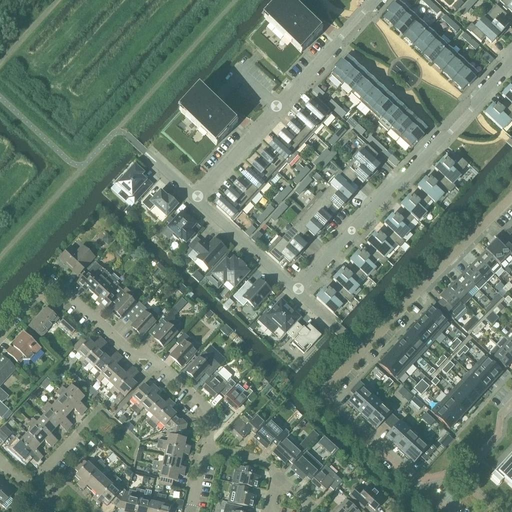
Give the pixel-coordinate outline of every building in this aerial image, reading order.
[(284,0),(265,21),(301,54),(322,31),(287,0),(284,0)] [(423,0),(422,2),(429,8),(432,5),(427,0),(423,0)] [(474,0),(470,0),(466,5),(470,9),(476,2),(474,0)] [(511,0),(501,0),(495,7),(505,17),(509,12),(511,14),(511,0)] [(452,8),(456,11),(462,4),(459,1),(452,8)] [(382,17),(394,27),(408,12),(407,12),(398,3),(394,7),(392,5),(382,17)] [(436,15),(439,11),(432,5),(429,8),(436,15)] [(466,5),(460,12),(463,16),(470,9),(466,5)] [(505,17),(495,7),(483,20),(501,37),(505,31),(504,30),(507,26),(501,21),(505,17)] [(408,12),(394,27),(403,36),(419,19),(409,10),(407,12),(408,12)] [(441,20),(448,26),(452,23),(445,16),(441,20)] [(413,45),(417,41),(429,28),(419,19),(403,36),(413,45)] [(501,37),(483,20),(475,28),(471,24),(466,30),(480,44),(485,39),(491,44),(494,40),(496,42),(501,37)] [(455,33),(459,29),(452,23),(448,26),(455,33)] [(429,28),(417,41),(413,45),(423,54),(439,37),(429,28)] [(471,40),(464,34),(461,38),(468,44),(471,40)] [(439,37),(423,54),(433,63),(447,48),(449,46),(439,37)] [(478,47),(471,40),(468,44),(475,51),(478,47)] [(447,48),(433,63),(442,72),(456,57),(447,48)] [(489,64),(493,60),(486,54),(482,57),(489,64)] [(452,81),(466,66),(456,57),(442,72),(452,81)] [(335,68),(336,70),(331,76),(341,85),(343,83),(357,68),(347,58),(342,63),(340,62),(335,68)] [(474,80),(473,79),(476,75),(466,66),(452,81),(462,90),(467,85),(469,87),(474,80)] [(353,92),(366,77),(357,68),(343,83),(352,92),(353,92)] [(353,92),(352,92),(350,94),(360,103),(376,86),(377,86),(379,84),(375,80),(372,82),(366,77),(353,92)] [(386,94),(377,86),(376,86),(360,103),(370,112),(386,94)] [(511,87),(511,89),(510,88),(501,96),(506,100),(511,105),(511,87)] [(316,88),(313,92),(320,98),(323,95),(316,88)] [(180,114),(216,147),(237,124),(214,103),(201,91),(180,114)] [(386,94),(370,112),(380,121),(396,103),(386,94)] [(306,109),(322,124),(331,114),(315,99),(306,109)] [(501,130),(502,130),(509,121),(506,118),(511,112),(511,105),(506,100),(500,107),(496,104),(494,107),(493,106),(485,115),(501,130)] [(331,101),(327,105),(334,112),(338,108),(331,101)] [(388,132),(389,130),(405,112),(396,103),(380,121),(378,123),(388,132)] [(342,119),(346,115),(338,108),(334,112),(342,119)] [(322,124),(306,109),(297,119),(313,134),(322,124)] [(399,139),(415,121),(405,112),(389,130),(399,139)] [(313,134),(297,119),(288,129),(304,144),(313,134)] [(347,123),(354,130),(357,126),(350,120),(347,123)] [(422,137),(421,135),(425,130),(415,121),(399,139),(409,148),(415,142),(417,143),(422,137)] [(354,130),(361,136),(364,133),(357,126),(354,130)] [(304,144),(288,129),(279,139),(295,154),(296,153),(304,144)] [(335,136),(338,139),(345,132),(341,129),(335,136)] [(328,143),(332,146),(338,139),(335,136),(328,143)] [(348,142),(344,138),(338,145),(341,149),(348,142)] [(366,141),(373,147),(376,144),(369,138),(366,141)] [(286,163),(286,164),(288,166),(298,155),(296,153),(295,154),(279,139),(270,148),(286,163)] [(354,160),(372,177),(377,172),(375,170),(378,166),(373,161),(377,156),(364,144),(351,158),(354,161),(354,160)] [(373,147),(380,154),(383,150),(376,144),(373,147)] [(277,173),(286,164),(286,163),(270,148),(261,158),(277,173)] [(326,151),(319,158),(323,161),(326,158),(330,154),(326,151)] [(330,154),(326,158),(329,162),(336,155),(332,151),(330,154)] [(458,175),(468,165),(456,155),(449,162),(446,159),(444,162),(442,161),(434,170),(439,174),(451,185),(452,184),(459,176),(458,175)] [(391,157),(388,161),(395,167),(398,163),(391,157)] [(277,173),(261,158),(252,168),(268,183),(277,173)] [(313,165),(314,166),(317,168),(319,165),(323,161),(319,158),(313,165)] [(319,165),(320,165),(323,169),(329,162),(326,158),(323,161),(319,165)] [(342,174),(352,183),(356,179),(362,184),(366,180),(367,182),(372,177),(354,160),(354,161),(342,173),(342,174)] [(115,184),(122,191),(124,189),(131,196),(128,199),(134,204),(150,187),(145,182),(140,177),(143,174),(134,166),(124,178),(122,176),(115,184)] [(268,183),(252,168),(243,178),(259,193),(268,183)] [(305,168),(299,175),(302,178),(309,171),(305,168)] [(330,187),(348,203),(353,198),(351,196),(354,193),(348,188),(352,183),(342,174),(342,173),(340,171),(327,185),(330,187)] [(439,174),(432,181),(429,178),(427,180),(426,179),(417,188),(422,192),(431,200),(431,201),(434,204),(442,195),(445,197),(455,187),(452,184),(451,185),(439,174)] [(292,182),(296,185),(302,178),(299,175),(292,182)] [(259,193),(243,178),(234,187),(251,202),(259,193)] [(308,178),(301,185),(305,189),(311,182),(308,178)] [(301,185),(295,192),(299,196),(305,189),(301,185)] [(234,187),(225,197),(242,212),(251,202),(234,187)] [(287,187),(281,194),(285,198),(291,191),(287,187)] [(315,198),(328,210),(332,205),(338,211),(341,207),(343,209),(348,203),(330,187),(323,195),(320,192),(315,198)] [(160,192),(154,199),(149,195),(141,204),(149,211),(154,206),(166,217),(177,206),(168,197),(167,198),(160,192)] [(422,192),(416,199),(412,196),(410,199),(409,198),(401,207),(405,211),(405,210),(414,219),(417,222),(426,213),(422,210),(431,201),(431,200),(422,192)] [(275,201),(278,205),(285,198),(281,194),(275,201)] [(216,207),(232,222),(242,212),(225,197),(216,207)] [(303,211),(316,223),(323,230),(328,225),(326,223),(330,220),(324,214),(328,210),(315,198),(303,211)] [(277,212),(281,215),(287,208),(283,205),(277,212)] [(123,212),(126,215),(132,210),(129,207),(123,212)] [(270,207),(263,214),(267,217),(273,210),(270,207)] [(405,210),(405,211),(399,217),(395,215),(393,217),(392,216),(384,225),(388,229),(401,240),(409,231),(406,229),(414,219),(405,210)] [(323,230),(316,223),(303,211),(290,225),(293,227),(304,236),(308,232),(314,237),(317,234),(319,235),(323,230)] [(277,212),(270,219),(274,222),(281,215),(277,212)] [(168,229),(174,234),(172,235),(178,240),(179,239),(181,241),(182,240),(186,243),(193,236),(194,237),(202,228),(196,223),(194,225),(181,213),(168,229)] [(257,221),(260,224),(267,217),(263,214),(257,221)] [(251,227),(245,234),(248,237),(255,230),(251,227)] [(281,240),(299,257),(304,251),(302,250),(305,246),(299,241),(304,236),(293,227),(282,240),(281,240)] [(388,229),(382,236),(379,233),(376,236),(375,235),(367,244),(371,248),(371,247),(384,259),(384,258),(392,250),(390,249),(395,244),(399,248),(404,243),(401,240),(388,229)] [(258,233),(251,240),(255,243),(261,236),(258,233)] [(279,237),(265,252),(278,264),(283,258),(289,264),(292,260),(294,262),(299,257),(281,240),(282,240),(279,237)] [(197,259),(208,270),(226,251),(214,239),(207,246),(207,247),(205,247),(201,243),(203,241),(202,241),(188,256),(194,262),(197,259)] [(486,252),(497,263),(497,264),(500,266),(510,256),(511,256),(511,255),(511,249),(508,245),(504,249),(496,240),(485,251),(486,252)] [(77,276),(94,258),(82,247),(77,253),(71,247),(60,260),(77,276)] [(371,247),(371,248),(365,254),(362,252),(359,254),(358,253),(350,262),(354,266),(364,274),(363,275),(367,277),(375,269),(373,267),(378,262),(382,266),(387,261),(384,258),(384,259),(371,247)] [(497,263),(486,252),(478,259),(494,275),(501,268),(500,266),(497,264),(497,263)] [(247,273),(243,269),(244,267),(239,262),(238,264),(233,259),(228,264),(223,259),(207,278),(212,283),(216,278),(223,284),(226,281),(234,288),(247,273)] [(470,267),(486,282),(486,283),(494,275),(478,259),(470,267)] [(93,295),(110,277),(95,264),(84,276),(89,281),(83,288),(87,292),(88,290),(93,295)] [(354,266),(348,273),(345,270),(342,273),(341,271),(333,280),(337,284),(350,296),(350,295),(358,287),(355,284),(363,275),(364,274),(354,266)] [(486,283),(486,282),(470,267),(463,275),(479,291),(486,283)] [(479,291),(463,275),(455,282),(471,298),(479,291)] [(110,277),(93,295),(98,300),(97,301),(101,305),(108,298),(113,303),(123,292),(118,288),(115,291),(113,289),(118,285),(110,277)] [(246,284),(248,282),(233,298),(243,306),(247,302),(255,309),(270,292),(274,295),(258,280),(253,286),(251,287),(250,288),(246,284)] [(471,298),(455,282),(447,290),(462,305),(464,306),(471,298)] [(333,314),(341,305),(340,304),(344,299),(348,303),(353,298),(350,295),(350,296),(337,284),(331,291),(328,288),(325,291),(324,290),(316,299),(333,314)] [(176,290),(183,296),(188,291),(181,285),(176,290)] [(131,319),(143,307),(138,302),(136,305),(130,300),(134,296),(126,289),(123,292),(113,303),(116,306),(112,310),(114,311),(113,312),(113,314),(115,316),(117,316),(118,315),(123,319),(126,315),(131,319)] [(438,304),(450,317),(454,320),(466,308),(464,306),(462,305),(447,290),(440,298),(442,300),(438,304)] [(498,295),(491,302),(494,306),(502,298),(498,295)] [(228,299),(222,306),(226,309),(232,303),(228,299)] [(487,313),(490,310),(494,306),(491,302),(483,310),(487,313)] [(500,304),(496,308),(492,312),(496,316),(503,308),(500,304)] [(278,327),(285,333),(298,319),(296,318),(298,316),(286,305),(281,311),(276,306),(268,314),(266,312),(258,321),(272,334),(278,327)] [(143,307),(131,319),(135,324),(132,328),(142,337),(159,318),(149,309),(147,311),(143,307)] [(431,308),(423,316),(442,333),(449,325),(431,308)] [(41,338),(58,319),(47,309),(29,328),(41,338)] [(173,309),(167,316),(154,330),(159,334),(154,339),(164,349),(178,334),(168,325),(178,314),(173,309)] [(442,333),(423,316),(416,324),(434,341),(442,333)] [(72,334),(77,329),(65,318),(61,323),(72,334)] [(479,321),(475,318),(467,326),(470,330),(479,321)] [(292,344),(302,353),(309,345),(311,347),(320,337),(309,326),(305,331),(297,323),(287,334),(293,340),(295,341),(292,344)] [(434,341),(416,324),(409,332),(427,349),(434,341)] [(427,349),(409,332),(401,341),(420,357),(427,349)] [(30,361),(41,350),(24,334),(6,353),(19,366),(23,362),(30,361)] [(181,368),(196,352),(189,345),(192,341),(184,334),(175,343),(179,346),(170,357),(181,368)] [(511,345),(504,337),(496,345),(511,359),(511,345)] [(81,366),(103,341),(100,338),(93,345),(89,341),(87,343),(82,339),(73,349),(77,353),(82,358),(78,363),(81,366)] [(452,343),(454,345),(457,348),(461,343),(456,339),(452,343)] [(103,341),(81,366),(84,369),(88,364),(93,368),(105,356),(100,352),(107,344),(103,341)] [(420,357),(401,341),(394,349),(412,365),(420,357)] [(489,354),(505,369),(511,361),(511,359),(496,345),(489,354)] [(464,346),(460,351),(463,353),(464,355),(468,350),(464,346)] [(412,365),(394,349),(386,357),(405,374),(412,365)] [(105,356),(93,368),(98,373),(93,377),(96,380),(119,356),(116,353),(109,360),(105,356)] [(209,378),(220,366),(205,353),(199,359),(199,358),(186,372),(197,382),(204,374),(209,378)] [(119,356),(96,380),(99,383),(104,379),(109,383),(120,371),(115,366),(122,359),(119,356)] [(475,364),(479,368),(498,385),(506,377),(483,356),(475,364)] [(0,386),(16,369),(2,357),(0,358),(0,386)] [(405,374),(386,357),(379,365),(397,382),(405,374)] [(454,366),(449,362),(445,366),(450,371),(454,366)] [(450,371),(445,366),(441,371),(446,375),(450,371)] [(113,395),(135,371),(132,368),(125,375),(120,371),(109,383),(113,387),(109,392),(113,395)] [(498,385),(479,368),(472,376),(491,393),(498,385)] [(231,380),(230,375),(225,370),(220,370),(203,388),(214,399),(220,393),(224,397),(236,385),(231,380)] [(125,398),(136,385),(131,381),(138,374),(135,371),(113,395),(116,398),(120,393),(125,398)] [(491,393),(472,376),(464,384),(483,401),(491,393)] [(439,382),(435,378),(431,382),(435,386),(439,382)] [(388,379),(384,383),(389,387),(393,383),(388,379)] [(483,401),(464,384),(461,380),(453,388),(476,409),(483,401)] [(372,396),(372,397),(374,395),(359,382),(349,392),(354,397),(348,404),(357,412),(372,396)] [(409,400),(413,394),(400,384),(395,390),(409,400)] [(137,402),(130,409),(134,412),(155,388),(152,385),(148,390),(143,386),(132,398),(137,402)] [(235,411),(246,400),(252,393),(249,390),(246,393),(238,385),(224,401),(235,411)] [(60,391),(84,413),(87,410),(79,403),(84,398),(72,387),(67,392),(63,387),(60,391)] [(155,388),(134,412),(137,415),(143,408),(148,412),(159,400),(155,396),(159,392),(155,388)] [(476,409),(453,388),(446,396),(469,417),(476,409)] [(84,413),(60,391),(57,394),(61,398),(57,403),(69,414),(73,409),(80,416),(84,413)] [(366,421),(381,405),(372,397),(372,396),(357,412),(366,421)] [(469,417),(446,396),(438,405),(461,426),(469,417)] [(419,409),(423,403),(414,397),(410,404),(419,409)] [(149,427),(171,403),(168,400),(164,405),(159,400),(148,412),(153,417),(146,424),(149,427)] [(45,407),(69,429),(72,426),(65,419),(69,414),(57,403),(52,407),(48,403),(45,407)] [(164,427),(174,417),(175,415),(170,411),(175,406),(171,403),(149,427),(153,430),(159,423),(164,427)] [(461,426),(438,405),(438,404),(430,412),(454,434),(461,426)] [(387,427),(395,418),(381,405),(366,421),(376,430),(382,423),(387,427)] [(42,418),(55,430),(59,426),(66,432),(69,429),(45,407),(42,410),(46,414),(42,418)] [(245,413),(242,417),(229,431),(240,442),(250,431),(255,435),(265,424),(257,417),(253,421),(245,413)] [(421,419),(430,427),(434,422),(426,414),(421,419)] [(118,421),(123,426),(127,421),(121,417),(118,421)] [(174,417),(164,427),(167,431),(186,425),(182,422),(181,423),(174,417)] [(30,422),(54,445),(57,441),(50,435),(55,430),(42,418),(38,423),(33,419),(30,422)] [(395,447),(412,428),(403,419),(400,422),(395,418),(387,427),(392,431),(385,438),(395,447)] [(280,443),(289,433),(284,429),(282,431),(271,421),(254,438),(266,449),(276,438),(280,443)] [(27,434),(40,446),(44,441),(51,448),(54,445),(30,422),(27,426),(32,430),(27,434)] [(124,427),(130,433),(134,428),(128,423),(124,427)] [(169,436),(181,438),(183,429),(185,429),(186,425),(167,431),(166,436),(169,436)] [(404,455),(422,436),(412,428),(395,447),(404,455)] [(7,431),(0,438),(0,440),(3,443),(11,435),(7,431)] [(15,438),(39,461),(43,457),(35,451),(40,446),(27,434),(23,439),(19,435),(15,438)] [(325,435),(319,441),(333,454),(339,448),(325,435)] [(157,444),(188,451),(189,447),(184,446),(185,439),(181,438),(169,436),(168,442),(158,440),(157,444)] [(436,449),(422,436),(404,455),(413,464),(420,457),(425,462),(436,449)] [(39,461),(15,438),(13,441),(17,446),(12,451),(25,462),(29,457),(37,464),(39,461)] [(304,444),(298,450),(287,439),(274,453),(285,464),(288,461),(293,465),(309,448),(304,444)] [(188,451),(157,444),(156,449),(166,451),(164,457),(181,460),(182,455),(187,456),(188,451)] [(312,479),(319,471),(323,468),(307,453),(291,470),(302,480),(307,475),(312,479)] [(511,454),(490,479),(498,486),(503,481),(511,488),(511,454)] [(153,465),(184,472),(185,468),(179,467),(181,460),(164,457),(163,463),(154,461),(153,465)] [(80,488),(102,464),(99,461),(92,468),(87,464),(83,460),(74,470),(78,474),(76,476),(81,481),(77,485),(80,488)] [(102,464),(80,488),(83,491),(87,486),(92,491),(103,478),(99,474),(105,467),(102,464)] [(184,472),(153,465),(152,470),(161,472),(160,479),(159,484),(172,487),(173,482),(176,482),(177,476),(183,477),(184,472)] [(257,490),(260,478),(247,475),(248,469),(237,467),(234,477),(239,478),(238,485),(257,490)] [(333,491),(342,482),(326,468),(312,483),(323,493),(329,487),(333,491)] [(96,503),(118,479),(114,476),(108,483),(103,478),(92,491),(97,495),(92,499),(96,503)] [(118,479),(96,503),(99,506),(103,501),(108,506),(111,503),(117,508),(122,497),(125,492),(123,490),(124,489),(119,485),(121,482),(118,479)] [(0,505),(2,507),(6,510),(13,502),(9,498),(14,494),(0,481),(0,505)] [(375,511),(386,500),(370,485),(364,491),(358,486),(349,496),(357,504),(361,499),(375,511)] [(253,509),(256,497),(243,494),(244,488),(232,486),(231,492),(236,494),(233,504),(253,509)] [(338,488),(335,492),(341,498),(345,494),(338,488)] [(129,491),(127,497),(127,498),(123,497),(122,497),(117,508),(125,510),(124,511),(135,511),(141,491),(136,490),(135,493),(129,491)] [(141,491),(135,511),(146,511),(149,502),(150,497),(144,496),(145,492),(141,491)] [(149,502),(146,511),(158,511),(162,496),(157,495),(155,504),(149,502)] [(162,496),(158,511),(175,511),(176,509),(170,508),(171,507),(164,506),(166,497),(162,496)] [(357,511),(345,500),(340,505),(342,506),(336,511),(357,511)]
